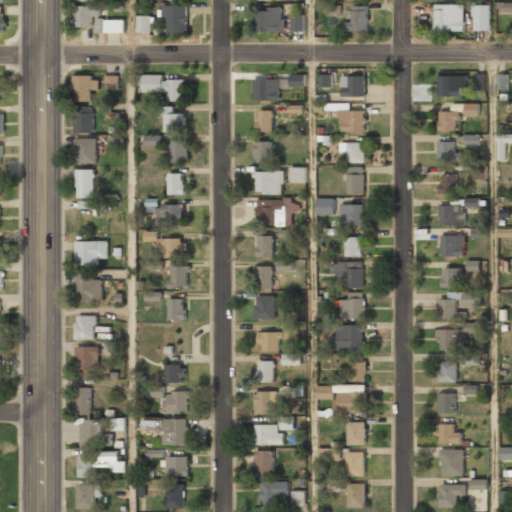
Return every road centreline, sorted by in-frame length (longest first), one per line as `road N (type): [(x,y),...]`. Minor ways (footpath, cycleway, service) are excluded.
road 1 (residential): [(511,53),(0,56)]
road 2 (residential): [(403,0),(404,511)]
road 3 (secondary): [(41,0),(42,511)]
road 4 (residential): [(222,0),(222,511)]
